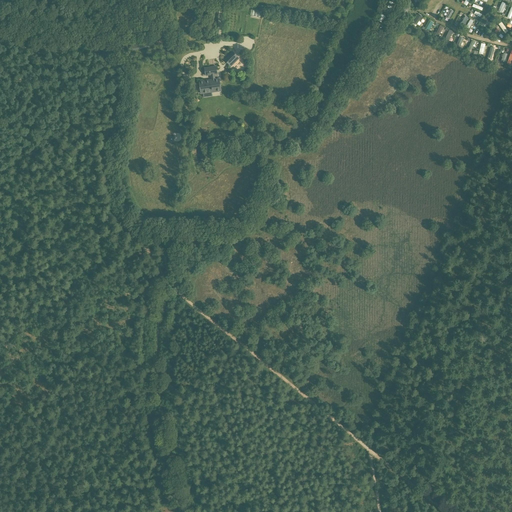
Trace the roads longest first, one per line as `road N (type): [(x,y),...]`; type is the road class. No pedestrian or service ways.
road 1 (track): [(103,45),(117,81),(102,159),(109,202),(162,278),(156,361),(179,511)]
road 2 (track): [(162,278),(442,511)]
